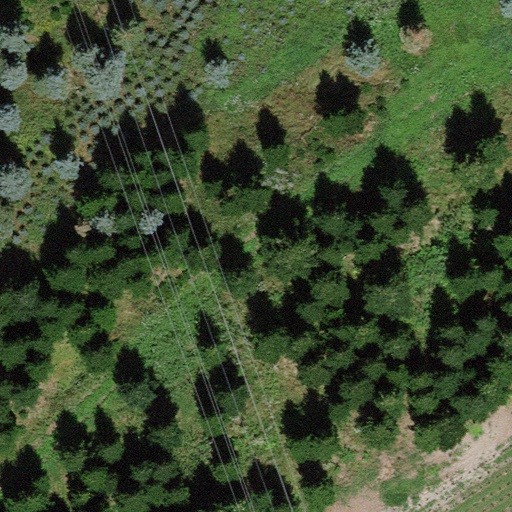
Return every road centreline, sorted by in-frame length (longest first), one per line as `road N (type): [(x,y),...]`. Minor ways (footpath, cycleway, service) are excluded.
road 1 (track): [(0,499),(268,226),(421,97),(511,50)]
road 2 (track): [(511,417),(358,511)]
